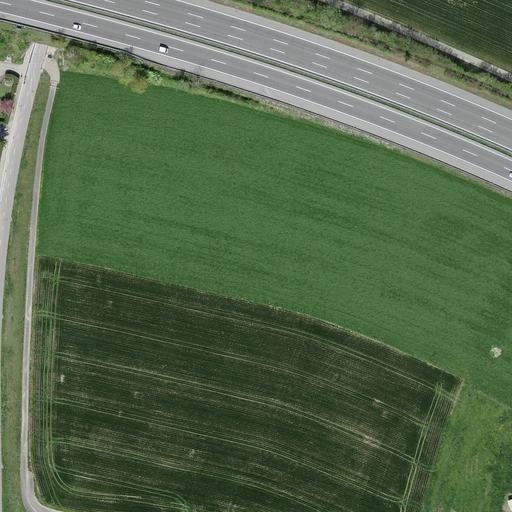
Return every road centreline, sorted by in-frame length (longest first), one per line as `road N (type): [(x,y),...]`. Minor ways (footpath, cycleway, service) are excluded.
road 1 (motorway): [(0,2),(326,96),(511,171)]
road 2 (track): [(54,81),(28,312),(23,470),(36,511)]
road 3 (motorway): [(511,134),(338,66),(124,0)]
road 4 (tertiary): [(57,0),(16,138),(0,247)]
road 5 (track): [(328,0),(511,78)]
